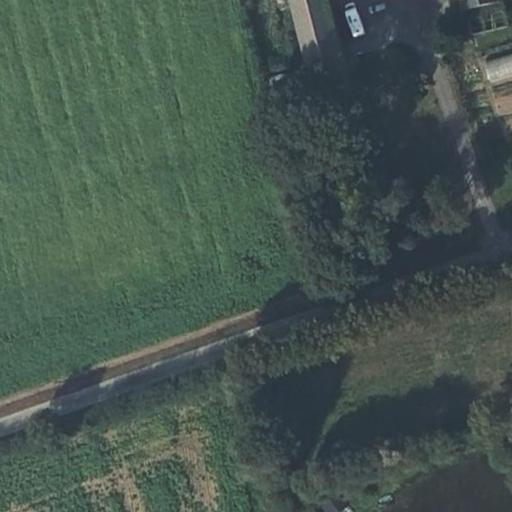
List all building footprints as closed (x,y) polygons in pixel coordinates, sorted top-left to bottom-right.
[(343,83),(325,0),(290,0),(311,90),(343,83)] [(507,22),(502,0),(489,0),(462,6),(467,31),(507,22)] [(354,7),(343,11),(352,35),(363,31),(354,7)] [(511,53),(484,62),(490,83),(511,76),(511,53)] [(511,92),(496,94),(497,111),(511,109),(511,92)]
